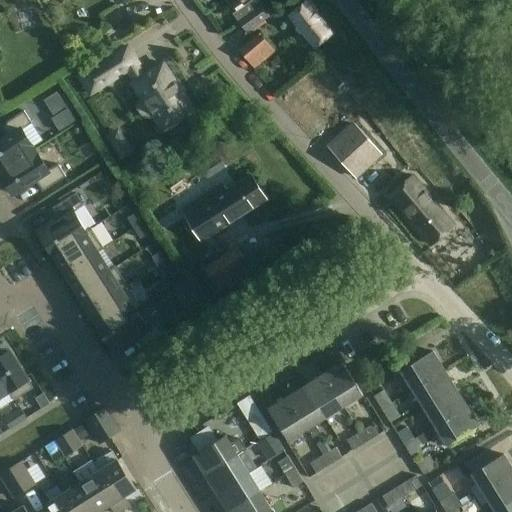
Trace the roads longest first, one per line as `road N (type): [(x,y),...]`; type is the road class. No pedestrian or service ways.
road 1 (residential): [(419,267),(186,0)]
road 2 (residential): [(419,267),(330,334),(154,429)]
road 3 (unclassified): [(504,202),(340,0)]
road 4 (residential): [(154,429),(45,285),(4,311)]
road 5 (residential): [(511,370),(419,267)]
